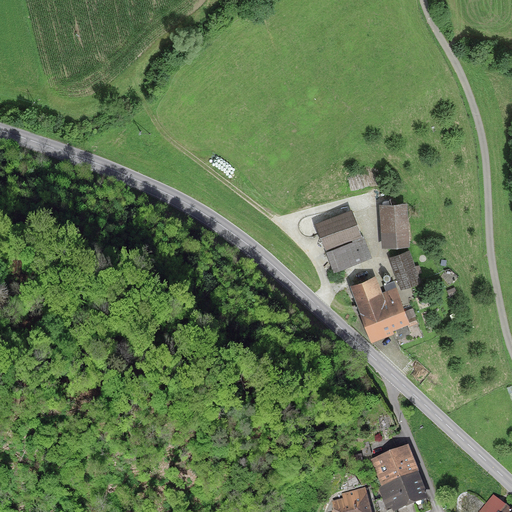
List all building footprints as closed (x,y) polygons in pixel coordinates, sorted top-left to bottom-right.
[(406,202),(379,204),(382,246),(409,244),(406,202)] [(325,246),(358,233),(350,213),(317,226),(325,246)] [(330,251),(337,269),(369,257),(362,239),(330,251)] [(390,259),(401,287),(417,281),(415,274),(419,272),(417,266),(412,268),(407,253),(390,259)] [(351,287),(369,334),(405,320),(391,282),(383,285),(385,292),(378,295),(372,278),(351,287)] [(407,326),(416,323),(413,317),(405,320),(407,326)] [(415,474),(405,449),(376,461),(385,484),(415,474)] [(411,501),(412,502),(424,497),(415,473),(415,474),(385,484),(383,485),(388,498),(374,501),(376,511),(394,511),(404,507),(403,504),(411,501)] [(332,506),(333,511),(366,511),(365,504),(368,503),(365,489),(341,495),(343,504),(332,506)]
